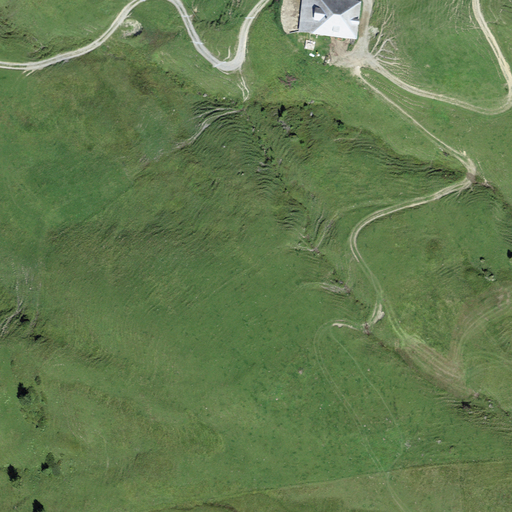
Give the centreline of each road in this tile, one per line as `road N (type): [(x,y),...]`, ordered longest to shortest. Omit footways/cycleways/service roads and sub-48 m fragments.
road 1 (track): [(333,321),(361,326),(375,316),(379,292),(352,243),(362,222),(463,185),(472,171),(358,78),(354,60),(364,52)]
road 2 (track): [(511,99),(485,111),(416,92),(364,52)]
road 3 (track): [(0,64),(33,66),(82,51),(139,0)]
